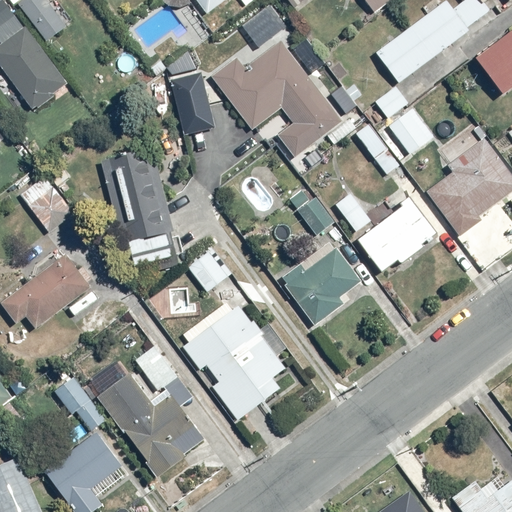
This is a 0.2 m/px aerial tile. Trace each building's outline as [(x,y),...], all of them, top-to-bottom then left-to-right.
[(225,0),(197,0),(207,13),(225,0)] [(392,0),(363,0),(374,14),(392,0)] [(471,30),(448,0),(447,0),(378,52),(401,83),(471,30)] [(68,82),(26,25),(0,44),(0,62),(34,108),(68,82)] [(511,31),(477,58),(505,94),(511,89),(511,31)] [(345,122),(282,39),(247,66),(240,56),(215,75),(254,126),(284,103),(298,122),(280,135),(297,159),(345,122)] [(215,128),(201,73),(171,81),(185,136),(215,128)] [(408,103),(395,87),(375,102),(388,119),(408,103)] [(434,138),(413,109),(389,127),(410,155),(434,138)] [(457,170),(428,190),(462,236),(484,220),(480,215),(511,191),(511,172),(476,124),(442,150),(457,170)] [(400,167),(369,125),(356,134),(387,176),(400,167)] [(152,149),(103,163),(134,275),(183,262),(152,149)] [(74,214),(47,177),(22,196),(49,233),(74,214)] [(294,194),(293,194),(289,198),(317,235),(337,220),(319,196),(312,202),(301,188),(294,194)] [(369,219),(350,193),(335,204),(354,230),(369,219)] [(413,199),(359,239),(383,272),(438,232),(413,199)] [(290,283),(287,286),(316,325),(346,303),(342,297),(365,281),(339,246),(307,269),(303,263),(285,276),(290,283)] [(232,275),(212,247),(187,265),(207,293),(232,275)] [(93,286),(68,252),(1,302),(18,324),(29,316),(38,328),(93,286)] [(241,306),(186,347),(203,369),(208,365),(220,382),(215,386),(239,419),(283,387),(275,377),(287,368),(241,306)] [(132,374),(101,397),(158,475),(207,440),(181,404),(194,395),(158,345),(136,361),(159,393),(150,399),(132,374)] [(106,420),(73,376),(53,390),(71,414),(76,410),(92,431),(106,420)] [(0,407),(13,397),(0,379),(0,407)] [(100,431),(46,471),(76,511),(93,511),(104,504),(92,488),(125,464),(100,431)] [(44,511),(21,456),(0,464),(0,511),(44,511)] [(477,481),(452,498),(462,511),(511,511),(511,482),(490,499),(477,481)] [(426,511),(412,491),(380,511),(426,511)]
